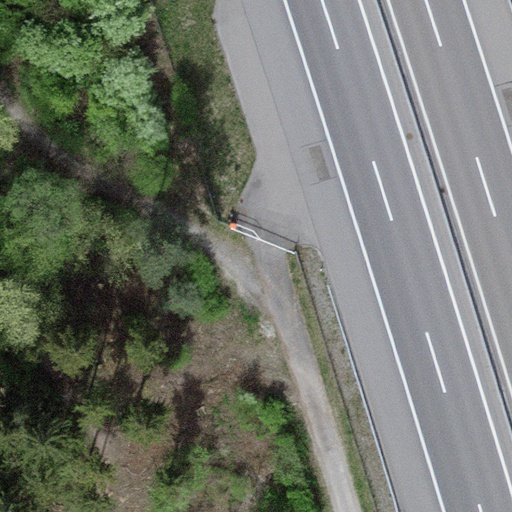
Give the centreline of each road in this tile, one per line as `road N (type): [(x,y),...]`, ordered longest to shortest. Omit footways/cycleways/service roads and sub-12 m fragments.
road 1 (motorway): [(321,0),(480,511)]
road 2 (motorway): [(511,271),(425,0)]
road 3 (track): [(346,511),(271,246)]
